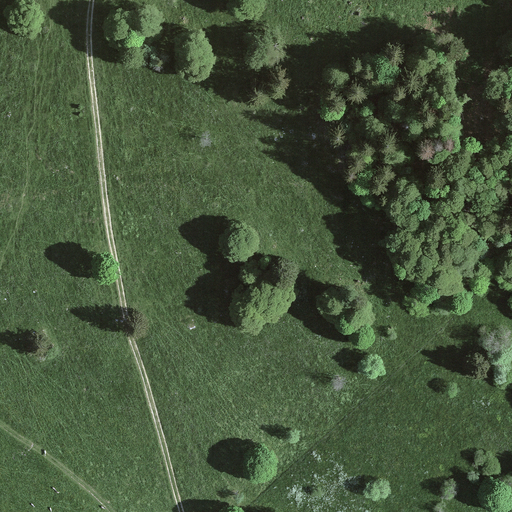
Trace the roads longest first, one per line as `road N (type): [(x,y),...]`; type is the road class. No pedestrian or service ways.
road 1 (track): [(182,511),(108,228),(91,0)]
road 2 (track): [(112,511),(0,421)]
